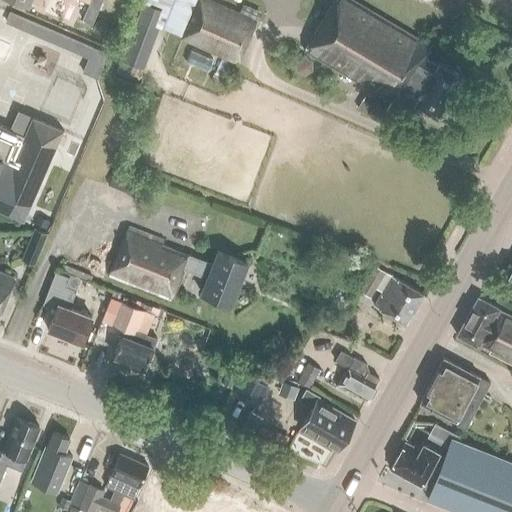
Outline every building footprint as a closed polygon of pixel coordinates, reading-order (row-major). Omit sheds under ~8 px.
[(89,0),(88,4),(98,8),(101,0),(89,0)] [(236,62),(255,20),(207,0),(196,0),(180,38),(236,62)] [(460,75),(437,62),(435,65),(423,58),(430,47),(351,0),(332,0),(303,50),(391,102),(393,99),(398,102),(403,93),(415,100),(413,103),(437,117),(460,75)] [(142,3),(120,59),(143,68),(165,12),(142,3)] [(91,23),(98,8),(88,4),(81,19),(91,23)] [(9,11),(4,22),(87,58),(82,72),(95,78),(106,53),(9,11)] [(296,61),(296,70),(303,75),(311,71),(311,61),(304,56),(296,61)] [(381,123),(386,114),(374,106),(368,115),(381,123)] [(0,209),(22,219),(21,221),(22,222),(23,220),(60,130),(33,118),(33,117),(17,110),(17,111),(18,112),(11,130),(9,129),(0,124),(0,209)] [(34,262),(46,231),(33,226),(21,257),(34,262)] [(171,302),(183,269),(188,256),(161,246),(163,241),(127,226),(107,276),(171,302)] [(183,269),(206,278),(200,293),(230,305),(246,263),(216,252),(211,265),(188,256),(183,269)] [(370,297),(377,286),(382,290),(373,306),(404,324),(422,294),(391,276),(375,266),(360,290),(370,297)] [(0,271),(0,308),(13,277),(0,271)] [(47,330),(80,344),(90,317),(68,308),(75,291),(65,287),(68,278),(55,272),(51,282),(42,304),(55,309),(47,330)] [(488,353),(510,366),(511,363),(511,318),(497,310),(498,308),(477,296),(456,335),(477,347),(479,344),(489,350),(488,353)] [(144,369),(155,339),(135,331),(143,311),(119,302),(110,325),(123,330),(120,336),(112,357),(144,369)] [(347,368),(336,385),(343,390),(348,387),(366,398),(372,397),(376,389),(376,382),(378,377),(367,371),(368,369),(366,363),(353,357),(340,350),(334,360),(347,368)] [(477,376),(442,357),(419,402),(420,403),(421,403),(465,426),(474,409),(488,382),(477,377),(477,376)] [(310,387),(321,370),(308,362),(297,380),(310,387)] [(227,371),(221,383),(231,388),(237,376),(227,371)] [(265,385),(244,373),(232,395),(253,406),(265,385)] [(355,420),(318,399),(319,397),(306,389),(298,401),(311,408),(299,428),(310,434),(312,438),(315,440),(319,440),(334,448),(339,446),(355,420)] [(250,411),(241,425),(253,432),(262,418),(250,411)] [(0,477),(10,454),(25,459),(38,427),(16,418),(3,450),(0,449),(0,477)] [(47,447),(45,446),(31,481),(57,492),(71,456),(63,453),(68,439),(53,432),(47,447)] [(404,442),(389,469),(420,485),(430,491),(426,499),(460,511),(511,511),(511,462),(458,441),(446,464),(435,458),(438,452),(422,444),(419,450),(404,442)] [(116,511),(119,506),(123,495),(133,500),(148,467),(119,454),(105,487),(114,491),(110,502),(101,498),(104,492),(89,485),(79,507),(90,511),(94,511),(96,508),(104,511),(116,511)] [(260,511),(257,511),(256,511),(244,511),(217,499),(210,511),(260,511)]
